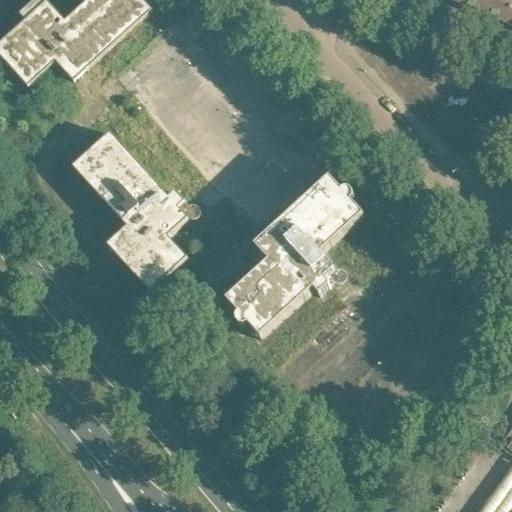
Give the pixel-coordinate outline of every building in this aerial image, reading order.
[(0,27),(0,96),(311,435),(430,325),(132,0),(98,0),(82,14),(84,16),(358,315),(375,300),(382,308),(314,370),(0,27)] [(488,0),(461,0),(459,4),(482,14),(488,0)] [(505,24),(511,7),(511,0),(488,0),(482,14),(505,24)] [(348,139),(344,142),(335,150),(344,159),(356,148),(348,139)] [(511,296),(491,274),(479,284),(511,320),(511,296)] [(511,457),(511,430),(499,448),(511,457)] [(508,511),(511,509),(511,459),(473,511),(508,511)]
